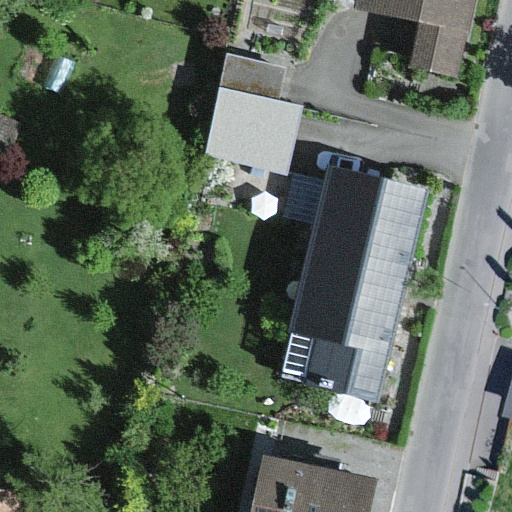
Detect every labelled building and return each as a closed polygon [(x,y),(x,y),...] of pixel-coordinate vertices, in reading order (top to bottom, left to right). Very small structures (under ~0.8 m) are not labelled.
[(466,0),(349,0),(348,7),(409,20),(461,30),(466,0)] [(461,30),(409,20),(399,63),(451,75),(461,30)] [(219,53),(212,87),(274,101),(281,67),(219,53)] [(274,101),(212,87),(197,154),(281,172),(296,106),(274,101)] [(0,116),(0,148),(7,152),(18,124),(0,116)] [(423,188),(318,163),(280,327),(308,334),(297,381),(373,399),(423,188)] [(511,419),(511,378),(502,417),(511,419)] [(357,511),(365,476),(253,453),(241,511),(357,511)] [(24,511),(23,486),(0,487),(0,511),(24,511)]
